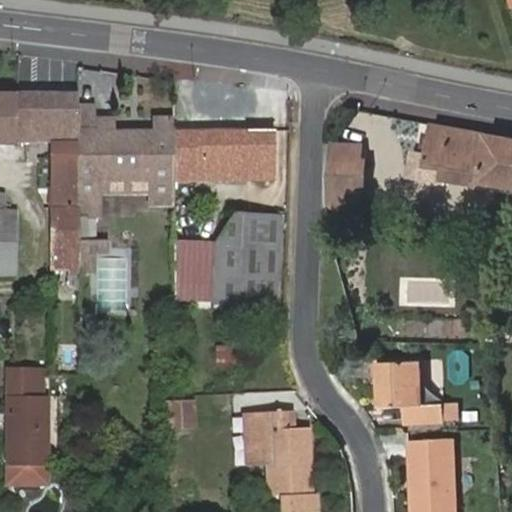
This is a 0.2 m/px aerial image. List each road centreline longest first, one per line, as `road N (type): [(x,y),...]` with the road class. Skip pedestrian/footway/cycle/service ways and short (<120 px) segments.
road 1 (residential): [(373,511),(364,446),(316,377),(305,335),(319,70)]
road 2 (tertiary): [(0,25),(319,70)]
road 3 (tertiary): [(319,70),(511,107)]
